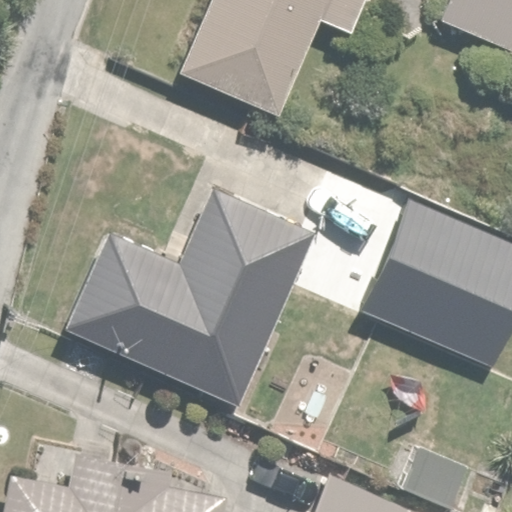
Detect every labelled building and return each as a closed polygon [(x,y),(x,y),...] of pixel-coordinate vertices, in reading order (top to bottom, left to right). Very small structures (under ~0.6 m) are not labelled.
[(307,0),(195,0),(174,49),(269,89),(307,0)] [(511,0),(433,0),(430,9),(511,43),(511,0)] [(496,222),(328,150),(300,216),(346,236),(331,272),(452,324),(496,222)] [(48,298),(222,379),(299,215),(208,173),(168,257),(85,219),(48,298)] [(511,225),(501,220),(481,268),(511,281),(511,225)] [(412,430),(390,475),(465,511),(491,511),(508,477),(412,430)] [(5,441),(0,474),(0,511),(202,511),(209,470),(5,441)] [(434,511),(438,505),(318,455),(294,511),(434,511)]
